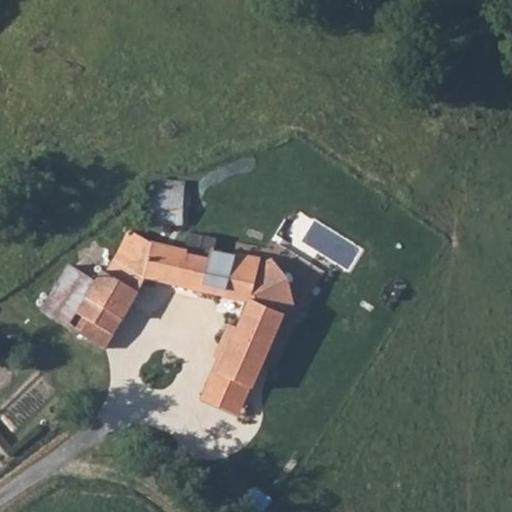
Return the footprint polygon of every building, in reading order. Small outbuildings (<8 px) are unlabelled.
[(183,226),(184,183),(151,183),(150,226),(183,226)] [(145,279),(208,293),(216,251),(217,243),(188,237),(185,252),(150,242),(132,231),(108,272),(103,271),(96,283),(69,325),(105,350),(145,279)] [(257,270),(259,260),(216,251),(208,293),(246,301),(235,327),(227,324),(214,357),(218,359),(197,398),(237,416),(249,390),(252,391),(288,300),(289,292),(286,284),(281,277),(274,273),(272,273),(257,270)] [(42,309),(69,325),(96,283),(69,266),(42,309)] [(0,425),(9,434),(52,391),(32,372),(0,403),(0,425)] [(181,486),(194,469),(148,436),(136,453),(181,486)]
